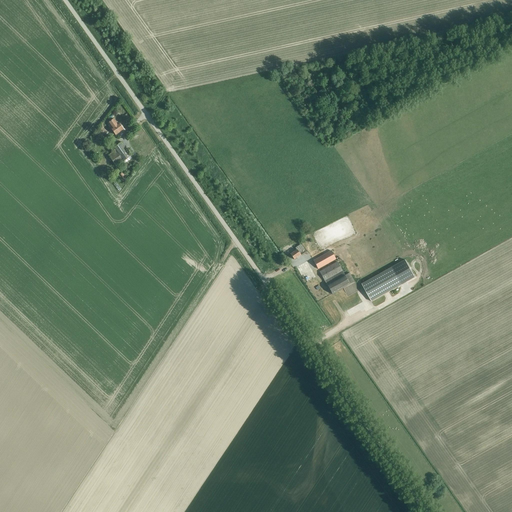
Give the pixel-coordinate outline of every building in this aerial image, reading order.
[(117,124),(114,119),(108,123),(114,132),(116,135),(123,130),(118,123),(117,124)] [(116,167),(131,156),(121,143),(113,148),(114,150),(108,155),(116,167)] [(299,253),(304,249),(300,244),(295,248),(297,250),(290,254),(294,260),(301,255),(299,253)] [(340,259),(339,257),(340,256),(336,248),(313,261),(318,269),(335,259),(337,258),(338,261),(340,259)] [(320,272),(325,281),(342,271),(337,262),(320,272)] [(371,302),(402,285),(393,267),(362,284),(371,302)] [(345,276),(342,271),(325,281),(332,294),(354,282),(349,273),(345,276)]
